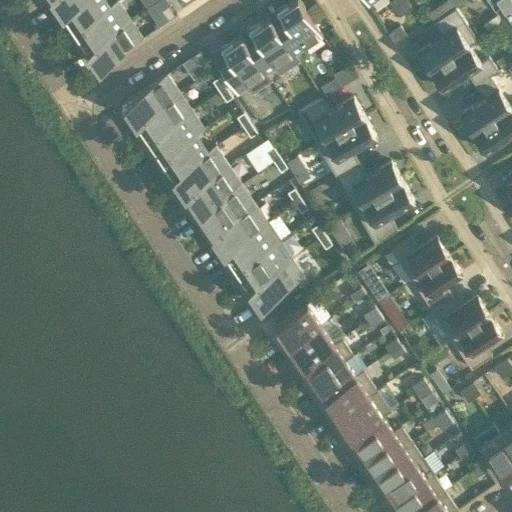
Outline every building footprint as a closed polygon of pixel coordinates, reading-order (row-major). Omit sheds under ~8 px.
[(54,0),(62,10),(77,0),(54,0)] [(109,4),(106,0),(77,0),(62,10),(74,28),(109,4)] [(74,28),(86,46),(130,17),(118,0),(114,0),(109,4),(74,28)] [(277,27),(293,51),(320,33),(321,34),(322,33),(314,21),(324,15),(314,2),(305,8),(299,0),(290,0),(287,3),(276,7),(286,21),(277,27)] [(443,14),(453,7),(448,0),(444,0),(437,5),(443,14)] [(511,7),(511,1),(511,0),(509,0),(499,6),(504,13),(511,7)] [(168,18),(175,13),(168,3),(161,8),(168,18)] [(418,49),(431,67),(468,42),(469,43),(477,37),(455,5),(453,7),(443,14),(434,20),(442,33),(418,49)] [(496,12),(483,22),(487,29),(501,19),(496,12)] [(259,22),(248,26),(258,40),(249,46),(266,70),(274,64),(279,72),(299,59),(293,51),(277,27),(269,15),(259,22)] [(142,35),(130,17),(86,46),(99,65),(142,35)] [(399,23),(387,31),(394,41),(405,33),(399,23)] [(271,78),(266,70),(249,46),(241,34),(231,40),(220,45),(230,59),(221,65),(220,63),(219,64),(237,90),(238,90),(238,88),(246,83),(252,91),(271,78)] [(468,42),(431,67),(443,86),(467,70),(476,83),(490,74),(490,75),(498,69),(493,61),(489,55),(477,37),(469,43),(468,42)] [(199,49),(192,54),(199,64),(206,59),(199,49)] [(123,101),(135,119),(179,90),(166,71),(123,101)] [(212,79),(219,89),(226,84),(219,74),(212,79)] [(510,103),(490,75),(490,74),(476,83),(484,95),(460,111),(473,129),(510,104),(510,103)] [(321,84),(325,92),(339,84),(335,76),(321,84)] [(233,94),(226,84),(219,89),(226,99),(233,94)] [(135,119),(148,137),(191,108),(179,90),(135,119)] [(298,108),(317,141),(364,114),(353,94),(328,108),(321,95),(298,108)] [(511,101),(510,103),(510,104),(473,129),(486,148),(509,132),(511,136),(511,101)] [(148,137),(160,155),(195,131),(196,132),(204,126),(191,108),(148,137)] [(237,114),(243,124),(250,120),(243,110),(237,114)] [(317,141),(336,174),(359,160),(351,147),(376,133),(364,114),(317,141)] [(257,130),(250,120),(243,124),(250,134),(257,130)] [(160,155),(172,173),(207,149),(207,148),(196,132),(195,131),(160,155)] [(172,173),(184,191),(227,161),(215,143),(207,148),(207,149),(172,173)] [(266,149),(273,159),(280,155),(273,145),(266,149)] [(297,153),(286,160),(298,181),(310,175),(297,153)] [(287,165),(280,155),(273,159),(280,169),(287,165)] [(359,160),(336,174),(355,206),(402,178),(391,159),(366,173),(359,160)] [(199,210),(241,181),(227,161),(184,191),(184,192),(186,190),(199,210)] [(414,198),(402,178),(355,206),(374,240),(397,227),(389,212),(414,198)] [(210,230),(211,231),(254,201),(241,181),(199,210),(212,229),(210,230)] [(287,190),(294,200),(301,196),(294,186),(287,190)] [(307,206),(301,196),(294,200),(301,210),(307,206)] [(211,231),(223,248),(266,219),(254,201),(211,231)] [(223,248),(235,266),(279,237),(266,219),(223,248)] [(311,226),(318,236),(325,231),(318,221),(311,226)] [(279,237),(235,266),(247,284),(291,255),(290,253),(301,246),(290,231),(279,238),(279,237)] [(332,241),(325,231),(318,236),(325,246),(332,241)] [(411,277),(448,251),(436,233),(419,244),(411,233),(391,247),(411,277)] [(439,302),(439,301),(452,293),(444,282),(461,270),(448,251),(411,277),(431,307),(439,302)] [(291,255),(247,284),(260,303),(295,279),(303,273),(291,255)] [(388,291),(381,280),(370,288),(377,298),(388,291)] [(365,291),(361,284),(349,292),(354,298),(365,291)] [(431,307),(421,314),(440,344),(451,336),(489,311),(476,292),(459,304),(452,293),(439,301),(439,302),(431,307)] [(275,321),(289,342),(321,321),(306,300),(275,321)] [(363,312),(367,318),(379,310),(374,304),(363,312)] [(383,317),(379,310),(367,318),(372,325),(383,317)] [(489,311),(451,336),(471,366),(492,352),(484,341),(501,330),(489,311)] [(321,321),(289,342),(302,362),(334,341),(333,340),(341,335),(345,332),(332,313),(321,321)] [(397,329),(408,322),(402,313),(391,320),(397,329)] [(385,322),(379,327),(382,331),(388,327),(385,322)] [(302,362),(313,378),(345,357),(353,352),(341,335),(333,340),(334,341),(302,362)] [(384,343),(389,350),(400,342),(396,336),(384,343)] [(405,348),(400,342),(389,350),(393,356),(405,348)] [(345,357),(313,378),(324,394),(355,372),(363,366),(366,364),(356,350),(353,352),(345,357)] [(500,360),(508,372),(511,368),(511,363),(507,355),(500,360)] [(500,360),(494,364),(502,376),(508,372),(500,360)] [(324,394),(337,414),(377,387),(363,366),(355,372),(324,394)] [(427,382),(423,375),(411,383),(416,390),(427,382)] [(441,392),(449,386),(442,375),(433,381),(441,392)] [(466,383),(474,395),(480,391),(472,379),(466,383)] [(377,387),(337,414),(351,434),(382,412),(383,413),(391,408),(390,407),(398,401),(385,382),(377,388),(377,387)] [(420,396),(432,388),(427,382),(416,390),(420,396)] [(466,383),(459,388),(467,399),(474,395),(466,383)] [(433,415),(437,421),(449,414),(444,407),(433,415)] [(393,428),(383,413),(382,412),(351,434),(361,450),(393,428)] [(453,420),(449,414),(437,421),(441,428),(453,420)] [(511,420),(497,430),(511,452),(511,420)] [(361,450),(372,465),(412,439),(401,422),(393,428),(361,450)] [(500,474),(511,466),(511,452),(497,430),(492,423),(474,435),(500,474)] [(372,465),(383,481),(422,455),(412,439),(372,465)] [(454,447),(459,453),(470,445),(466,439),(454,447)] [(475,452),(470,445),(459,453),(463,460),(475,452)] [(383,481),(394,497),(433,470),(422,455),(383,481)] [(486,468),(481,461),(469,469),(474,476),(486,468)] [(394,497),(403,511),(406,511),(444,486),(433,470),(394,497)] [(450,511),(458,507),(444,486),(406,511),(450,511)]
